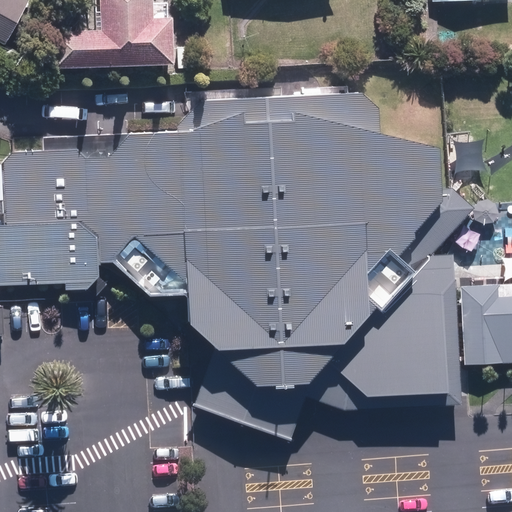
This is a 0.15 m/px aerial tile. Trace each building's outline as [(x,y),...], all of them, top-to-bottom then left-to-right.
[(0,0),(0,46),(25,2),(21,0),(0,0)] [(48,72),(170,67),(168,18),(147,19),(146,0),(93,0),(95,31),(47,32),(48,72)] [(194,45),(172,46),(173,70),(195,69),(194,45)] [(192,399),(190,404),(292,440),(309,397),(344,410),(458,405),(448,258),(426,254),(465,207),(442,188),(433,184),(430,153),(371,134),(372,109),(357,93),(199,99),(189,116),(171,130),(117,137),(99,159),(81,150),(9,153),(0,174),(0,285),(59,284),(61,292),(84,288),(92,296),(120,274),(143,298),(188,296),(189,326),(215,344),(192,399)] [(493,280),(456,281),(459,365),(511,362),(511,291),(493,292),(493,280)]
